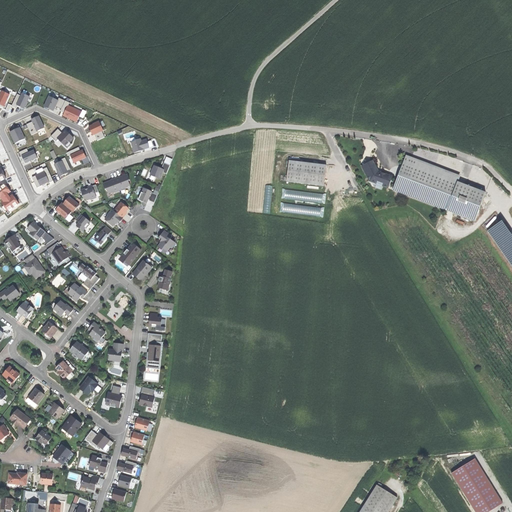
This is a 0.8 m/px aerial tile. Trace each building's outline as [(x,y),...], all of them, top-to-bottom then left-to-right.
[(9,94),(0,89),(0,106),(3,108),(9,94)] [(21,96),(17,94),(12,106),(16,108),(17,105),(20,107),(24,108),(29,97),(22,93),(21,96)] [(61,109),(65,101),(59,97),(57,100),(49,96),(44,106),(49,109),(50,109),(51,109),(53,110),(55,106),(61,109)] [(69,103),(65,101),(61,109),(60,111),(64,113),(63,115),(69,118),(77,122),(79,116),(81,112),(68,105),(69,103)] [(37,131),(44,128),(39,116),(35,118),(31,119),(32,121),(26,124),(31,135),(38,132),(37,131)] [(94,134),(97,140),(104,137),(101,131),(103,130),(99,121),(93,124),(89,126),(90,130),(91,131),(93,135),(94,134)] [(10,132),(15,143),(25,138),(19,125),(16,126),(15,127),(16,129),(10,132)] [(58,129),(51,136),(56,141),(58,139),(67,148),(71,144),(70,142),(73,138),(69,134),(68,135),(66,133),(64,131),(62,133),(58,129)] [(143,149),(149,147),(147,139),(141,141),(140,139),(136,140),(136,141),(131,142),(133,148),(132,148),(134,153),(144,150),(143,149)] [(70,156),(74,163),(80,160),(86,157),(84,153),(82,150),(79,151),(77,148),(79,147),(78,147),(67,152),(69,156),(70,156)] [(27,148),(19,152),(21,156),(22,156),(23,159),(25,163),(37,157),(34,150),(28,152),(27,148)] [(0,156),(3,163),(10,160),(7,153),(0,156)] [(66,169),(69,168),(70,169),(65,157),(61,159),(62,161),(54,164),(57,171),(60,176),(64,174),(67,173),(66,169)] [(163,163),(170,165),(172,159),(166,157),(163,163)] [(361,166),(369,181),(375,183),(374,187),(381,189),(382,186),(382,184),(388,186),(387,188),(388,188),(392,176),(378,171),(376,171),(375,168),(376,167),(372,160),(361,166)] [(417,160),(415,167),(458,183),(460,176),(417,160)] [(326,165),(288,161),(286,182),(323,186),(326,165)] [(154,166),(150,175),(159,179),(162,172),(166,174),(170,165),(163,163),(161,169),(158,167),(154,166)] [(32,177),(37,188),(42,185),(42,184),(45,183),(49,181),(49,182),(53,181),(47,167),(43,169),(44,171),(32,177)] [(458,183),(415,167),(404,195),(475,222),(485,193),(458,183)] [(119,177),(115,179),(119,191),(126,188),(125,187),(130,186),(128,181),(130,180),(128,175),(122,176),(123,177),(121,178),(120,178),(119,177)] [(113,193),(119,191),(115,179),(111,180),(111,182),(110,182),(108,183),(108,182),(103,184),(105,189),(107,189),(108,194),(113,192),(113,193)] [(98,191),(96,184),(92,186),(91,185),(87,187),(88,188),(86,189),(85,189),(84,189),(81,190),(81,191),(80,191),(82,197),(83,197),(83,198),(86,200),(90,198),(91,200),(96,197),(94,193),(98,191)] [(141,192),(138,200),(143,202),(146,203),(148,200),(154,203),(157,195),(154,193),(151,192),(143,188),(142,193),(141,192)] [(284,198),(325,202),(326,194),(284,190),(284,198)] [(63,203),(72,211),(73,212),(79,204),(69,196),(66,200),(63,203)] [(63,203),(61,202),(59,205),(58,204),(56,206),(54,209),(65,219),(72,211),(63,203)] [(113,211),(122,218),(125,214),(126,213),(126,211),(128,208),(121,202),(113,211)] [(311,207),(311,216),(324,215),(324,207),(311,207)] [(119,222),(122,218),(113,211),(112,209),(107,215),(108,215),(104,219),(112,226),(115,222),(117,220),(119,222)] [(90,222),(80,214),(78,216),(75,219),(79,223),(77,226),(76,225),(76,226),(79,228),(82,231),(85,227),(86,228),(89,225),(88,224),(90,222)] [(36,226),(32,222),(27,228),(31,232),(30,234),(37,240),(41,235),(42,236),(45,232),(40,227),(37,225),(36,226)] [(501,251),(511,243),(497,223),(487,231),(501,251)] [(111,230),(105,225),(94,239),(100,244),(103,241),(105,239),(106,237),(111,230)] [(171,236),(163,230),(159,237),(163,239),(161,241),(157,247),(162,250),(162,248),(166,251),(169,247),(171,248),(175,242),(169,239),(171,236)] [(20,234),(18,232),(13,236),(8,239),(9,239),(3,243),(7,248),(9,246),(12,251),(20,246),(17,241),(22,237),(20,234)] [(54,238),(45,232),(42,236),(47,243),(54,238)] [(57,243),(47,250),(51,255),(53,254),(60,264),(71,256),(67,251),(65,253),(63,250),(63,249),(61,247),(60,248),(57,243)] [(141,250),(132,243),(126,250),(118,259),(123,263),(124,262),(128,265),(141,250)] [(511,244),(511,243),(501,251),(511,267),(511,244)] [(32,254),(24,260),(27,264),(24,266),(28,271),(30,269),(32,273),(36,278),(45,271),(41,266),(40,267),(39,265),(38,264),(39,263),(32,254)] [(144,261),(133,274),(137,277),(141,281),(145,275),(147,275),(152,268),(153,267),(149,264),(148,265),(144,261)] [(88,287),(90,289),(99,278),(94,275),(96,273),(92,270),(87,266),(86,267),(82,263),(77,268),(82,272),(81,273),(88,278),(83,283),(88,287)] [(62,270),(67,276),(70,273),(65,267),(62,270)] [(158,288),(168,291),(171,279),(170,279),(172,272),(165,270),(163,277),(162,276),(161,279),(162,279),(161,280),(161,281),(160,281),(158,288)] [(73,297),(72,298),(76,302),(81,297),(83,299),(85,296),(88,293),(81,287),(80,289),(74,284),(71,288),(72,289),(69,293),(73,297)] [(19,293),(13,285),(6,290),(6,289),(0,293),(0,295),(1,297),(3,300),(7,297),(10,301),(19,293)] [(25,300),(23,304),(28,307),(29,305),(34,309),(35,307),(25,300)] [(73,310),(66,304),(65,305),(61,301),(55,308),(55,310),(58,312),(57,313),(61,317),(63,314),(63,313),(63,312),(64,312),(69,316),(73,310)] [(23,304),(18,311),(22,314),(27,318),(34,309),(29,305),(28,307),(23,304)] [(157,313),(150,313),(149,320),(149,325),(151,325),(151,326),(156,326),(160,326),(161,317),(157,317),(157,313)] [(49,322),(43,331),(47,334),(51,337),(58,328),(49,322)] [(89,330),(92,332),(90,334),(98,341),(100,341),(105,333),(99,329),(100,327),(94,323),(91,326),(89,330)] [(162,335),(148,334),(147,348),(149,348),(149,350),(149,352),(148,352),(146,367),(149,367),(150,364),(159,365),(160,358),(161,359),(163,343),(161,342),(162,335)] [(73,347),(70,350),(74,353),(72,355),(77,358),(78,356),(82,359),(85,355),(89,351),(83,346),(82,344),(81,345),(77,342),(73,347)] [(123,344),(114,343),(113,350),(109,349),(108,353),(109,354),(108,359),(114,360),(114,361),(120,361),(121,356),(120,356),(120,353),(121,351),(122,351),(123,344)] [(63,361),(56,367),(59,370),(61,373),(60,374),(64,378),(72,371),(63,361)] [(7,371),(4,374),(13,382),(20,374),(10,366),(7,371)] [(88,377),(80,388),(84,391),(88,394),(91,390),(93,388),(94,389),(98,385),(93,381),(93,380),(88,377)] [(108,393),(105,403),(109,404),(109,405),(112,406),(115,407),(115,406),(119,407),(122,396),(119,395),(121,387),(113,385),(111,393),(108,393)] [(141,396),(139,404),(152,407),(154,397),(153,397),(154,389),(143,387),(141,396)] [(30,398),(38,405),(45,395),(41,392),(37,389),(30,398)] [(36,407),(38,405),(30,398),(28,400),(36,407)] [(58,419),(65,410),(60,407),(55,403),(52,407),(54,408),(50,413),(58,419)] [(18,410),(12,419),(14,420),(19,424),(23,427),(25,427),(26,427),(28,425),(26,422),(29,418),(18,410)] [(77,419),(73,416),(64,427),(68,430),(67,431),(73,436),(78,430),(76,429),(78,426),(79,427),(82,423),(77,419)] [(136,422),(135,427),(146,430),(149,420),(134,416),(133,420),(136,421),(136,422)] [(0,428),(0,436),(2,440),(6,437),(10,434),(7,430),(8,430),(4,425),(0,428)] [(91,430),(85,438),(96,446),(97,445),(102,449),(106,444),(110,446),(113,442),(100,432),(98,434),(91,430)] [(132,437),(131,441),(141,444),(144,434),(130,430),(129,434),(132,435),(132,437)] [(42,431),(36,439),(38,441),(40,442),(42,441),(47,445),(52,438),(42,431)] [(58,452),(55,457),(57,459),(60,461),(62,459),(65,462),(73,452),(63,445),(60,450),(61,450),(59,452),(58,452)] [(123,448),(121,455),(135,459),(137,452),(139,452),(140,449),(131,446),(130,450),(128,449),(123,448)] [(76,454),(73,452),(65,462),(64,464),(68,464),(76,454)] [(98,470),(105,472),(107,463),(101,461),(102,458),(99,458),(98,457),(98,456),(92,455),(89,465),(95,467),(94,467),(98,469),(98,470)] [(475,459),(451,473),(474,511),(489,511),(502,504),(475,459)] [(119,462),(117,469),(131,473),(133,466),(135,467),(136,463),(127,461),(126,464),(124,464),(119,462)] [(10,474),(9,483),(27,485),(28,474),(18,473),(18,474),(16,474),(10,474)] [(83,476),(81,485),(86,487),(86,489),(93,491),(93,489),(94,489),(95,485),(96,483),(97,484),(99,476),(89,473),(88,477),(83,476)] [(120,480),(118,484),(129,487),(132,477),(119,473),(117,478),(120,478),(120,480)] [(48,474),(42,474),(42,484),(53,484),(54,475),(48,474)] [(371,508),(382,489),(376,485),(364,504),(365,505),(371,508)] [(113,493),(112,498),(123,501),(126,491),(112,487),(111,491),(113,492),(113,493)] [(387,511),(396,498),(382,489),(371,508),(376,511),(387,511)] [(40,495),(40,498),(47,499),(48,492),(37,491),(37,494),(40,495)] [(15,500),(3,499),(2,508),(7,509),(6,510),(9,510),(12,511),(12,505),(14,505),(15,500)] [(54,501),(53,504),(61,505),(60,511),(64,511),(65,502),(54,501)] [(72,502),(68,511),(84,511),(86,507),(79,505),(72,502)]
